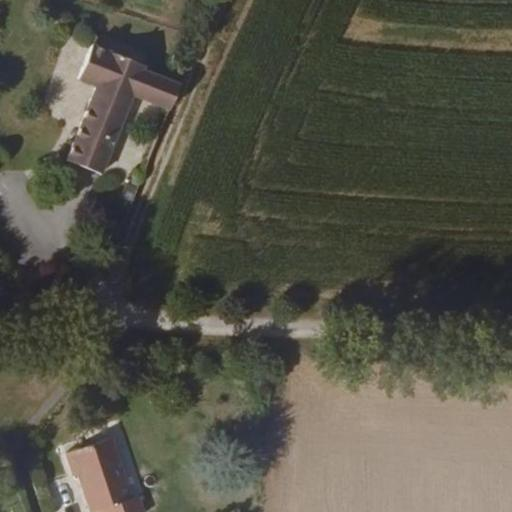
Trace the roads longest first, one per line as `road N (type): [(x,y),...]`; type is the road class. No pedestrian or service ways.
road 1 (track): [(0,322),(511,339)]
road 2 (track): [(112,325),(228,0)]
